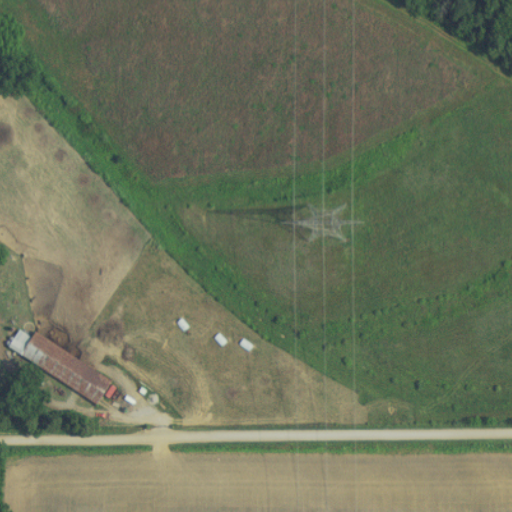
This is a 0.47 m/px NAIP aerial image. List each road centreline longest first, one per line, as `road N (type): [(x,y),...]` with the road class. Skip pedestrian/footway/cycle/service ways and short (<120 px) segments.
road 1 (residential): [(333,437),(0,441)]
road 2 (residential): [(333,437),(511,433)]
